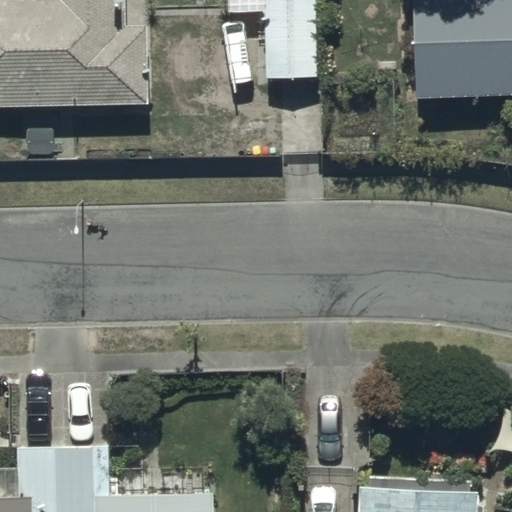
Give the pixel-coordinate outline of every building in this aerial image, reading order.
[(0,0),(0,106),(140,104),(139,25),(118,25),(118,16),(123,16),(122,0),(0,0)] [(309,0),(255,0),(256,77),(309,77),(309,0)] [(511,0),(400,0),(405,98),(511,94),(511,0)] [(0,511),(205,511),(206,494),(198,494),(198,462),(112,463),(112,442),(9,443),(10,467),(0,466),(0,511)] [(466,511),(468,480),(349,477),(348,511),(466,511)]
